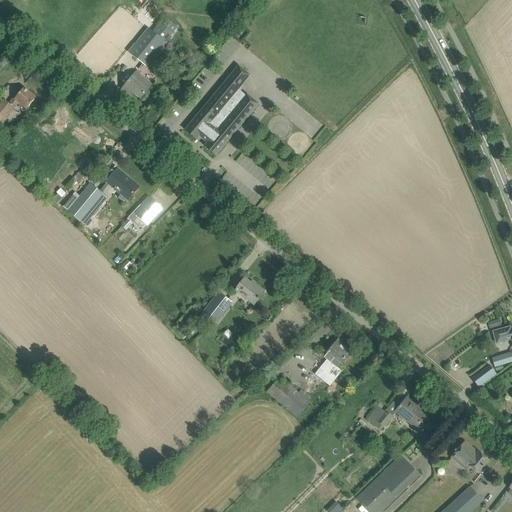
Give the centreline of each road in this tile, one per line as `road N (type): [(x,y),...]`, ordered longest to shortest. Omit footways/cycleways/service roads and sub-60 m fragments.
road 1 (unclassified): [(511,447),(0,23)]
road 2 (secondary): [(511,204),(414,0)]
